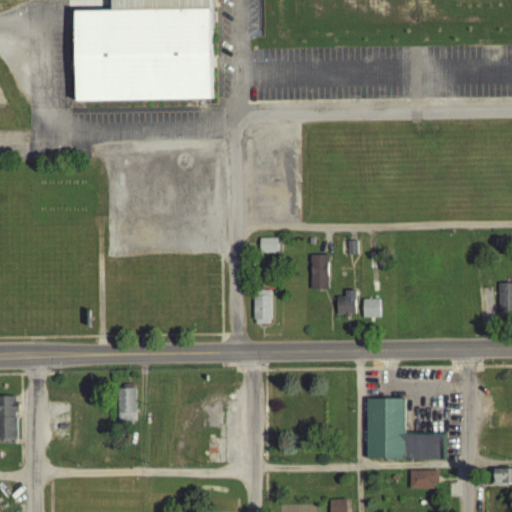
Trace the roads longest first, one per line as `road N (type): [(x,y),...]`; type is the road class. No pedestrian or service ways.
road 1 (tertiary): [(511,346),(0,356)]
road 2 (residential): [(239,112),(237,349),(248,370),(248,511)]
road 3 (residential): [(511,114),(239,112)]
road 4 (residential): [(469,347),(470,511)]
road 5 (residential): [(35,355),(34,511)]
